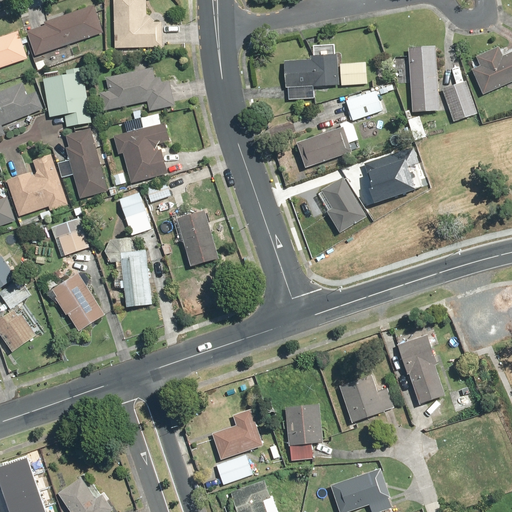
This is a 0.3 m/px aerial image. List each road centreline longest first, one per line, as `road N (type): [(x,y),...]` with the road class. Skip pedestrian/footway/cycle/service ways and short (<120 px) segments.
road 1 (residential): [(217,31),(222,86),(300,321)]
road 2 (tertiary): [(300,321),(511,254)]
road 3 (residential): [(217,31),(387,0)]
road 4 (tertiary): [(146,373),(300,321)]
road 5 (tertiary): [(146,373),(191,511)]
road 6 (tertiary): [(163,511),(116,382)]
road 7 (tertiary): [(0,422),(116,382)]
